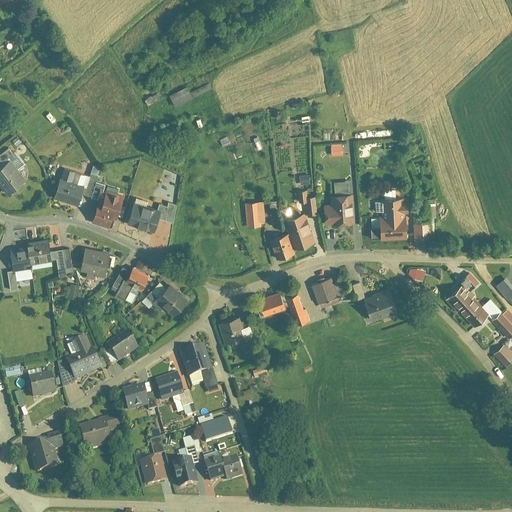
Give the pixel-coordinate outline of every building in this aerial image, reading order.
[(189,93),(192,100),(212,90),(209,83),(189,93)] [(168,97),(174,109),(192,100),(189,93),(186,88),(168,97)] [(332,145),(333,154),(344,153),(344,144),(332,145)] [(0,152),(0,161),(3,165),(10,159),(15,155),(9,146),(0,152)] [(0,166),(0,182),(8,193),(25,180),(10,159),(3,165),(0,166)] [(64,166),(55,196),(78,203),(82,192),(84,184),(73,181),(76,170),(64,166)] [(84,184),(82,192),(92,195),(96,180),(98,174),(88,171),(84,184)] [(300,174),(301,183),(310,182),(309,173),(300,174)] [(335,193),(351,193),(350,179),(334,180),(335,193)] [(96,180),(92,195),(101,198),(105,183),(96,180)] [(99,201),(92,221),(109,227),(112,217),(116,218),(125,192),(108,187),(103,202),(99,201)] [(300,202),(307,200),(307,197),(306,189),(298,190),(300,202)] [(325,223),(355,222),(354,193),(351,193),(335,193),(330,194),(331,203),(324,203),(325,223)] [(310,216),(319,214),(316,195),(307,197),(307,200),(310,216)] [(383,239),(408,238),(406,195),(381,197),(383,229),(383,239)] [(161,209),(159,216),(174,221),(177,203),(169,200),(168,204),(160,202),(158,208),(161,209)] [(246,201),(248,226),(266,225),(264,200),(246,201)] [(135,201),(128,223),(154,231),(159,216),(161,209),(158,208),(135,201)] [(294,247),(316,240),(306,211),(284,218),(288,231),(294,247)] [(372,226),(380,225),(379,218),(371,218),(372,226)] [(414,221),(415,240),(432,239),(431,220),(414,221)] [(294,247),(288,231),(271,237),(278,258),(295,252),(294,247)] [(32,262),(52,258),(51,250),(49,237),(28,240),(31,255),(32,262)] [(105,274),(110,251),(86,246),(81,268),(105,274)] [(64,248),(51,250),(52,258),(57,258),(60,275),(68,273),(64,248)] [(32,262),(31,255),(14,258),(16,269),(17,280),(34,277),(32,262)] [(127,279),(132,270),(124,266),(114,284),(119,286),(115,294),(125,299),(134,283),(127,279)] [(142,288),(149,274),(134,266),(132,270),(127,279),(134,283),(142,288)] [(17,280),(16,269),(8,271),(11,289),(19,288),(17,280)] [(497,285),(509,299),(511,296),(511,280),(507,275),(497,285)] [(333,276),(312,283),(319,302),(340,295),(335,282),(333,276)] [(335,282),(340,295),(345,293),(341,280),(335,282)] [(364,296),(365,296),(360,280),(353,283),(358,298),(364,296)] [(158,297),(167,288),(161,281),(147,295),(154,302),(158,297)] [(69,297),(78,299),(80,284),(71,283),(69,297)] [(175,314),(189,300),(178,289),(172,283),(167,288),(158,297),(175,314)] [(474,325),(488,312),(482,305),(462,283),(448,296),(474,325)] [(364,296),(372,319),(398,310),(390,287),(365,296),(364,296)] [(259,297),(265,314),(286,307),(280,290),(259,297)] [(299,292),(287,297),(297,324),(308,319),(299,292)] [(488,312),(494,317),(502,310),(503,309),(491,297),(482,305),(488,312)] [(492,319),(510,337),(511,335),(511,321),(502,310),(494,317),(492,319)] [(127,317),(135,325),(139,321),(131,313),(127,317)] [(220,322),(226,342),(246,335),(239,315),(220,322)] [(107,343),(119,360),(139,347),(127,329),(107,343)] [(67,358),(77,379),(103,367),(86,334),(71,342),(76,354),(67,358)] [(205,343),(180,351),(188,376),(202,371),(207,388),(218,384),(205,343)] [(495,353),(507,367),(511,362),(511,351),(506,344),(495,353)] [(253,369),(255,375),(268,371),(266,365),(253,369)] [(19,366),(5,367),(5,376),(20,375),(19,366)] [(30,375),(34,396),(57,391),(54,371),(30,375)] [(178,371),(156,379),(163,399),(180,393),(185,392),(178,371)] [(123,387),(129,409),(149,404),(147,394),(144,382),(123,387)] [(15,392),(21,405),(25,403),(19,390),(15,392)] [(185,392),(180,393),(185,406),(194,402),(189,390),(185,392)] [(154,392),(147,394),(149,404),(150,407),(157,406),(154,392)] [(106,418),(108,430),(120,427),(117,413),(105,416),(106,418)] [(201,424),(215,420),(212,413),(199,417),(201,424)] [(200,426),(206,442),(233,433),(227,417),(200,426)] [(106,418),(80,424),(85,443),(110,437),(108,430),(106,418)] [(29,444),(38,472),(60,464),(55,449),(65,446),(61,434),(29,444)] [(155,453),(165,451),(162,436),(151,439),(155,453)] [(191,456),(193,464),(200,463),(196,444),(189,446),(191,456)] [(168,480),(162,454),(140,460),(146,485),(168,480)] [(237,454),(222,458),(227,475),(228,480),(243,475),(237,454)] [(191,456),(173,460),(179,486),(197,482),(193,464),(191,456)] [(206,460),(212,480),(227,475),(222,458),(221,456),(206,460)]
